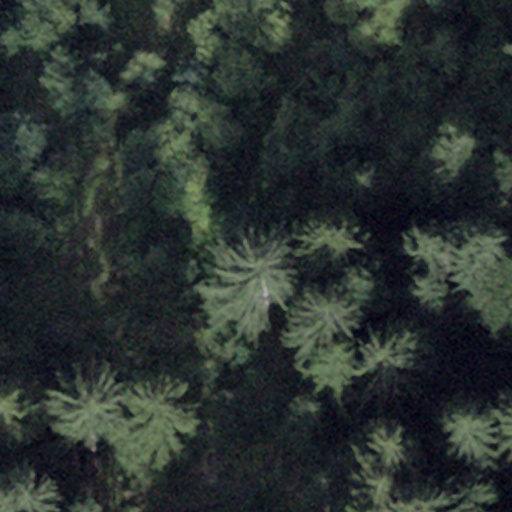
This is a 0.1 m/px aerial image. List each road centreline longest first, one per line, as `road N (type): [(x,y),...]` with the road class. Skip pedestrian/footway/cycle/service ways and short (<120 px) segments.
road 1 (track): [(0,329),(94,216),(190,60),(210,0)]
road 2 (track): [(347,0),(262,170),(228,213),(94,216)]
